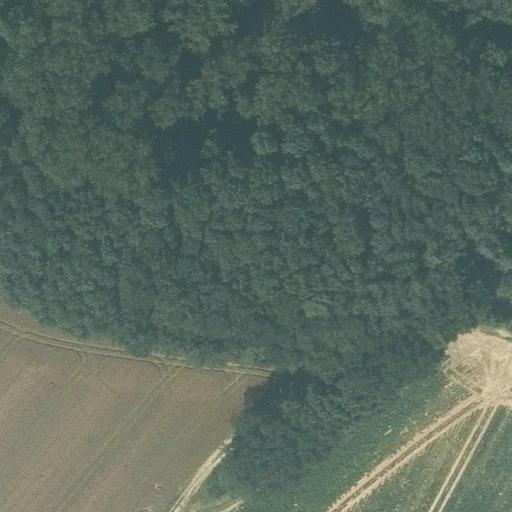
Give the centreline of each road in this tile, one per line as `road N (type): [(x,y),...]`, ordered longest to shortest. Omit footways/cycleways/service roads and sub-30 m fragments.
road 1 (track): [(511,174),(179,511)]
road 2 (track): [(203,481),(211,493),(228,487),(444,318),(511,339)]
road 3 (track): [(346,349),(239,339),(0,274)]
